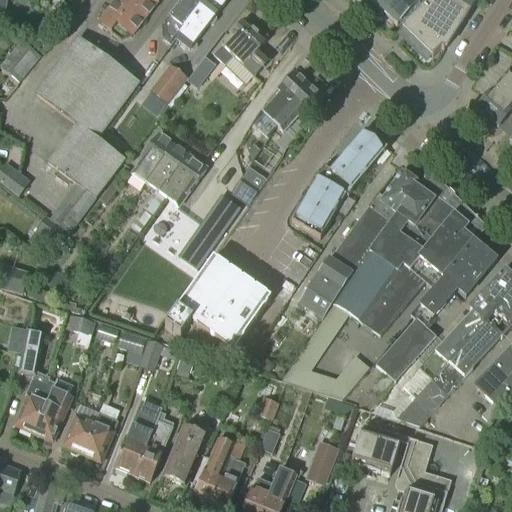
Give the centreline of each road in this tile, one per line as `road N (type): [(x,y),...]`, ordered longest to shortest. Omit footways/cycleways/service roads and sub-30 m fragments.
road 1 (residential): [(422,101),(395,93),(298,0)]
road 2 (residential): [(0,450),(145,511)]
road 3 (residential): [(422,101),(444,95),(505,0)]
road 4 (residential): [(511,201),(442,135),(422,101)]
